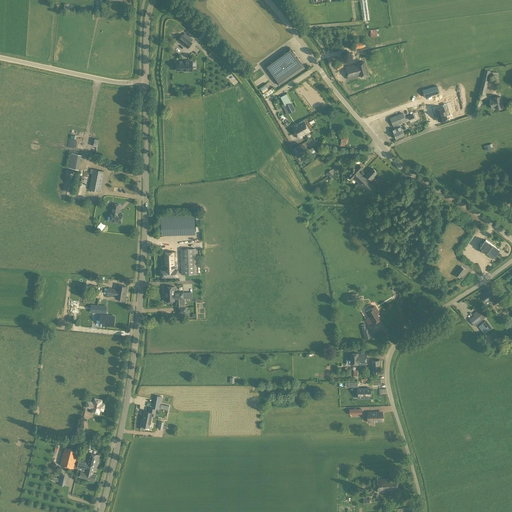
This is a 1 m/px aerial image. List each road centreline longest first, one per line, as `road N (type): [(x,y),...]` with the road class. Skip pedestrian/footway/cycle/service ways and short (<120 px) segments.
road 1 (tertiary): [(101,511),(134,362),(145,83)]
road 2 (unclassified): [(511,239),(381,147),(267,0)]
road 3 (unclassified): [(423,511),(384,373),(392,346),(511,259)]
road 4 (unclassified): [(0,58),(145,83)]
